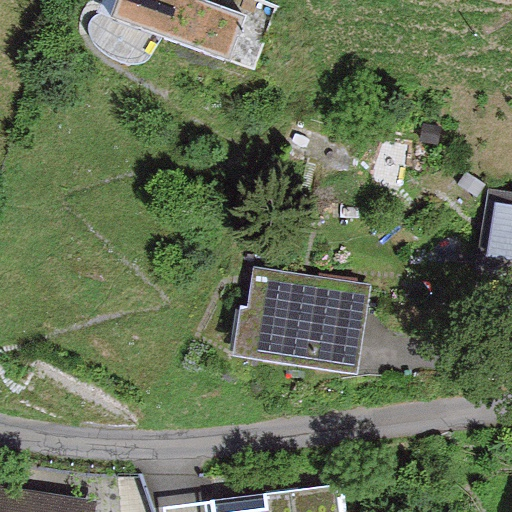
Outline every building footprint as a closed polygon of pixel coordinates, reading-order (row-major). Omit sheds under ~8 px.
[(90,0),(91,0),(203,46),(222,0),(90,0)] [(511,275),(511,312),(511,317),(511,205),(473,198),(460,266),(511,275)] [(213,264),(200,347),(323,365),(336,282),(213,264)] [(0,511),(59,511),(62,501),(0,483),(0,511)] [(336,511),(335,496),(166,511),(336,511)]
